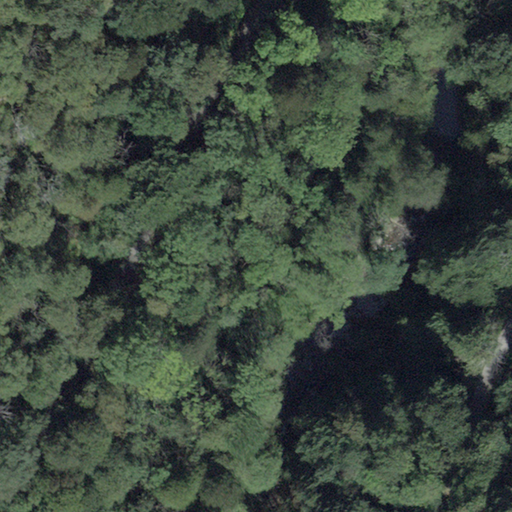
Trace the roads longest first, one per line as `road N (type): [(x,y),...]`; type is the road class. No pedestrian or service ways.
road 1 (unclassified): [(285,0),(223,87),(99,334),(0,479)]
road 2 (unclassified): [(469,511),(477,415),(511,322)]
